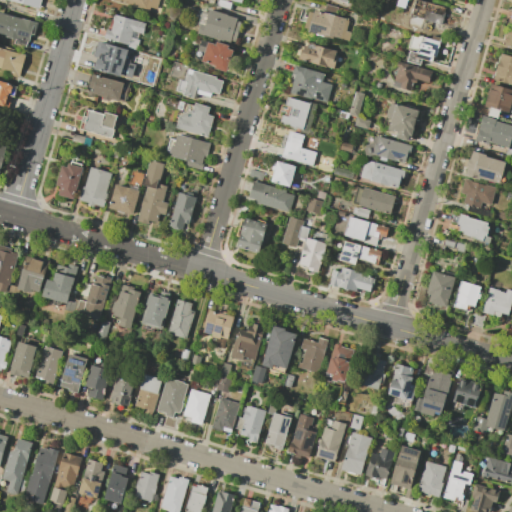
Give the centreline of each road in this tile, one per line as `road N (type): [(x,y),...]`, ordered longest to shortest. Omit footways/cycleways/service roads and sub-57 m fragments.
road 1 (residential): [(0,399),(387,511)]
road 2 (residential): [(483,0),(387,326)]
road 3 (residential): [(200,272),(511,362)]
road 4 (residential): [(279,0),(200,272)]
road 5 (residential): [(74,0),(12,217)]
road 6 (residential): [(0,213),(200,272)]
